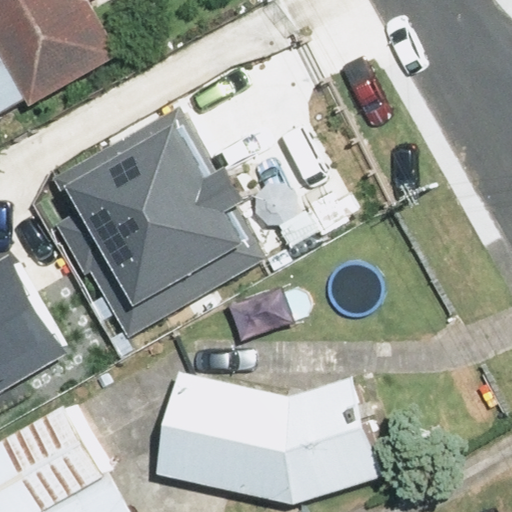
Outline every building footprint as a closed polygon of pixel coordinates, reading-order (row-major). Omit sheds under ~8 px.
[(0,0),(0,123),(119,60),(87,1),(89,0),(0,0)] [(92,180),(158,320),(290,258),(247,165),(222,176),(200,130),(92,180)] [(20,255),(0,267),(0,399),(78,355),(20,255)] [(308,393),(198,369),(176,471),(309,500),(402,471),(371,373),(308,393)] [(147,511),(85,399),(0,446),(0,503),(4,511),(147,511)]
